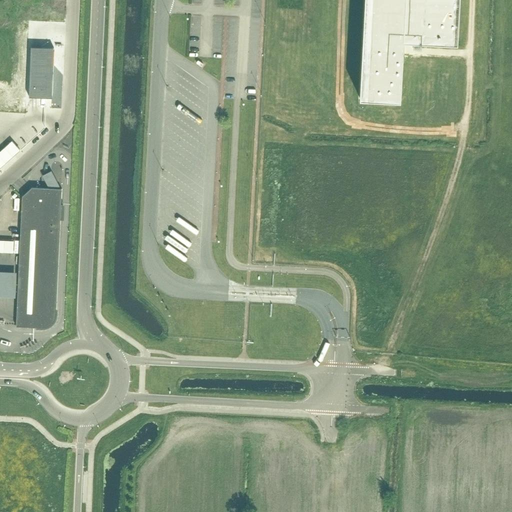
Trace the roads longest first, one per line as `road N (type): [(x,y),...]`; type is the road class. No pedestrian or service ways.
road 1 (secondary): [(90,342),(83,316),(98,0)]
road 2 (unclassified): [(393,372),(113,359)]
road 3 (unclassified): [(116,398),(332,408)]
